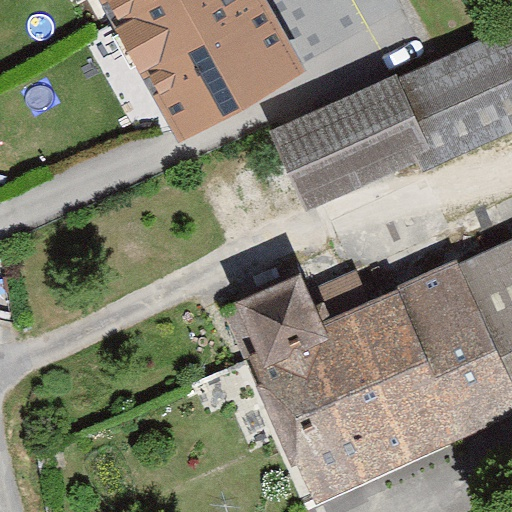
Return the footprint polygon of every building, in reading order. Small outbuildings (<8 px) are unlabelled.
[(295,65),(258,0),(107,0),(180,130),(295,65)] [(511,44),(400,94),(426,152),(431,163),(511,127),(511,44)] [(400,94),(285,146),(311,204),(426,152),(400,94)] [(511,258),(468,277),(511,379),(511,258)] [(297,299),(245,321),(321,498),(511,415),(511,379),(468,277),(373,318),(359,287),(303,312),(297,299)]
